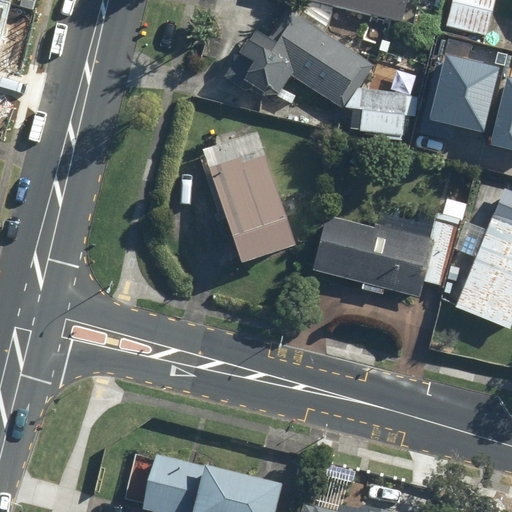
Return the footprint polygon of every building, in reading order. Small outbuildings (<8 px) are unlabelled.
[(280,0),(406,28),(412,0),(280,0)] [(498,0),(454,0),(448,26),(490,36),(498,0)] [(377,68),(292,11),(272,41),(260,33),(228,81),(262,105),(273,89),(278,92),(292,72),(349,110),(377,68)] [(446,54),(430,119),(486,133),(502,68),(446,54)] [(511,78),(509,77),(492,146),(511,150),(511,78)] [(407,96),(368,92),(364,134),(403,138),(407,96)] [(308,246),(263,132),(205,154),(251,269),(308,246)] [(511,189),(507,187),(456,308),(511,331),(511,189)] [(380,229),(328,218),(315,274),(365,285),(364,289),(386,294),(386,291),(424,299),(441,224),(384,211),(380,229)] [(281,511),(288,484),(160,457),(149,511),(281,511)] [(408,511),(410,504),(301,487),(297,511),(408,511)]
